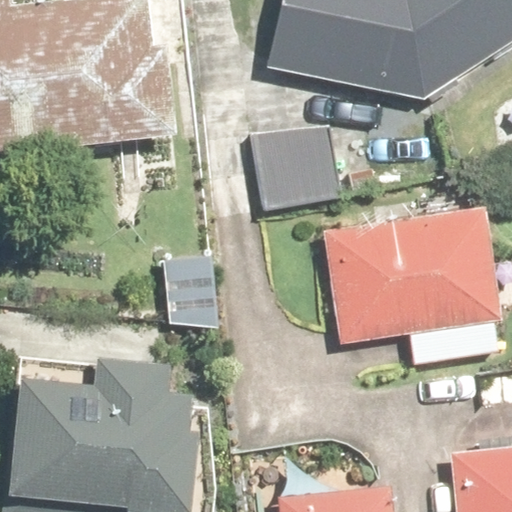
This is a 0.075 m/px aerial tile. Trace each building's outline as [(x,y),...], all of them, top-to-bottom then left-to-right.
[(450,0),(339,0),(324,11),(282,0),(232,0),(201,120),(345,157),(360,101),(370,116),(479,43),(450,0)] [(85,11),(0,17),(0,201),(99,194),(85,11)] [(256,165),(179,178),(192,256),(269,243),(256,165)] [(431,245),(254,269),(270,390),(447,366),(431,245)] [(213,262),(167,264),(169,331),(215,329),(213,262)] [(121,511),(130,444),(0,429),(0,511),(121,511)] [(498,511),(497,486),(375,491),(376,511),(498,511)]
